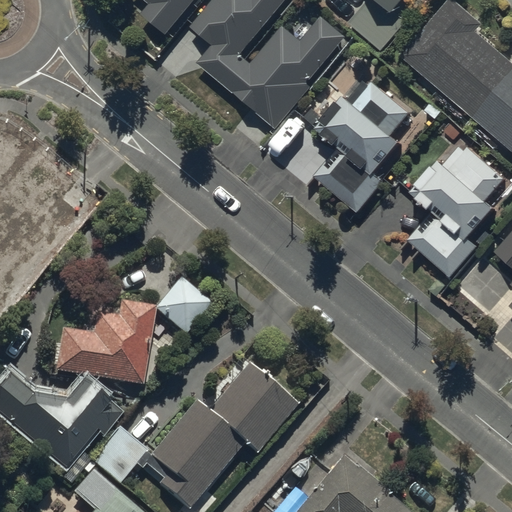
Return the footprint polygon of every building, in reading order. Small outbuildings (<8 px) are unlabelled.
[(148,0),(150,2),(142,11),(167,32),(193,0),(148,0)] [(347,35),(322,15),(303,39),(282,23),(252,63),(243,56),(285,0),(210,0),(191,26),(213,42),(196,64),(279,128),(313,84),(311,82),(347,35)] [(367,0),(349,20),(381,49),(407,20),(399,13),(411,0),(367,0)] [(476,122),(511,78),(511,64),(478,36),(485,28),(454,2),(404,61),(476,122)] [(511,78),(476,122),(511,152),(511,78)] [(348,98),(343,93),(315,127),(338,146),(314,176),(358,212),(385,179),(375,171),(400,140),(392,134),(411,112),(373,80),(370,84),(364,79),(348,98)] [(451,167),(440,158),(411,190),(433,209),(408,237),(452,276),(480,244),(469,234),(494,205),(486,199),(506,177),(470,146),(451,167)] [(0,200),(0,308),(21,282),(12,275),(40,238),(52,248),(84,206),(58,186),(32,221),(2,198),(0,200)] [(511,232),(497,251),(511,263),(511,303),(511,305),(511,306),(511,232)] [(211,301),(180,275),(154,306),(185,332),(211,301)] [(141,383),(153,307),(154,304),(119,298),(116,313),(94,310),(91,331),(60,326),(53,369),(141,383)] [(257,452),(297,401),(245,361),(208,408),(193,396),(151,451),(115,423),(88,458),(120,484),(136,464),(142,468),(145,464),(162,477),(158,482),(191,509),(243,442),(257,452)] [(8,374),(0,383),(0,411),(65,466),(96,430),(101,434),(121,411),(107,400),(108,398),(82,375),(63,396),(31,392),(8,374)] [(410,511),(341,454),(293,511),(410,511)] [(142,511),(91,469),(72,491),(95,511),(93,511),(142,511)]
